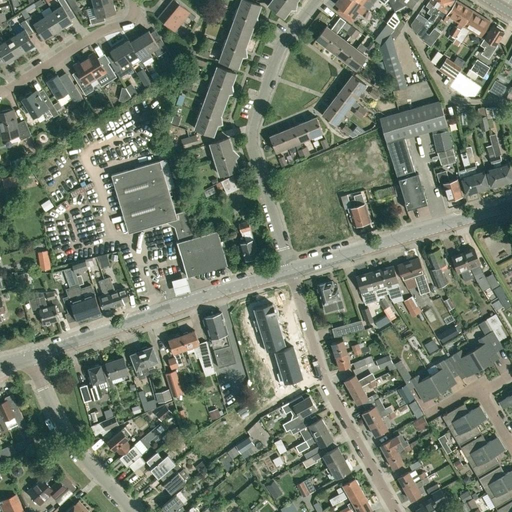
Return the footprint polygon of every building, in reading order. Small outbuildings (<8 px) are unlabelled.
[(63,27),(72,21),(66,12),(71,9),(65,0),(58,0),(62,6),(53,11),(63,27)] [(190,12),(175,0),(172,0),(166,8),(182,21),(188,15),(190,16),(189,17),(193,20),(196,17),(190,12)] [(255,18),(257,13),(260,5),(247,0),(242,0),(231,30),(249,36),(253,23),(256,23),(255,18)] [(294,6),(294,4),(295,1),(296,0),(272,0),(268,5),(283,17),(292,6),(294,6)] [(356,0),(337,0),(336,3),(349,13),(347,16),(353,21),(364,6),(358,1),(356,0)] [(388,0),(395,11),(394,9),(399,3),(397,1),(398,0),(399,0),(406,5),(412,8),(417,0),(388,0)] [(431,15),(441,0),(429,0),(425,6),(429,9),(427,12),(431,15),(428,19),(431,15)] [(453,0),(441,0),(431,15),(428,19),(432,22),(441,9),(446,12),(453,0)] [(463,26),(473,10),(457,0),(456,0),(446,15),(449,17),(448,19),(452,21),(454,20),(458,23),(455,28),(454,27),(450,34),(455,37),(456,36),(460,30),(463,26)] [(74,1),(71,3),(70,4),(72,8),(75,13),(82,11),(78,5),(75,1),(74,1)] [(113,2),(94,7),(97,17),(90,19),(91,24),(105,20),(103,15),(116,12),(113,2)] [(182,21),(166,8),(158,17),(175,31),(180,35),(183,32),(180,29),(179,30),(177,28),(182,21)] [(480,36),(490,21),(473,10),(463,26),(460,30),(456,36),(455,37),(455,38),(461,42),(469,29),(480,36)] [(53,11),(44,17),(54,33),(63,27),(53,11)] [(396,13),(388,23),(394,28),(400,21),(396,13)] [(30,16),(25,19),(33,32),(38,29),(44,39),(54,33),(44,17),(34,23),(30,16)] [(316,39),(326,46),(336,33),(337,33),(346,21),(340,17),(331,29),(326,26),(316,39)] [(417,33),(424,23),(415,17),(411,24),(413,29),(417,33)] [(25,29),(16,35),(26,51),(29,48),(31,50),(35,47),(35,45),(29,35),(33,32),(25,19),(21,22),(25,29)] [(381,45),(379,48),(392,90),(407,86),(393,41),(400,31),(404,24),(400,21),(394,28),(386,39),(381,45)] [(424,23),(417,33),(420,37),(423,40),(429,34),(425,31),(428,28),(424,24),(424,23)] [(350,35),(355,28),(351,25),(346,32),(350,35)] [(489,58),(497,45),(496,45),(504,32),(501,30),(502,29),(497,26),(496,27),(493,25),(481,45),(485,48),(484,50),(483,49),(482,50),(483,51),(482,53),(489,58)] [(360,32),(355,28),(350,35),(354,39),(360,32)] [(429,34),(423,40),(424,41),(430,46),(441,33),(434,28),(429,34)] [(139,36),(149,52),(154,49),(158,56),(168,50),(160,37),(155,40),(149,30),(139,36)] [(238,67),(241,59),(242,54),(245,53),(244,49),(249,36),(231,30),(220,61),(238,67)] [(336,33),(326,46),(336,54),(346,41),(337,33),(336,33)] [(379,34),(375,40),(381,45),(386,39),(379,34)] [(26,51),(16,35),(6,40),(16,56),(26,51)] [(152,56),(149,52),(139,36),(131,42),(129,39),(140,58),(141,60),(143,62),(152,56)] [(140,58),(129,39),(119,45),(132,66),(141,60),(140,58)] [(0,65),(7,62),(9,64),(13,61),(12,59),(16,56),(6,40),(1,44),(0,41),(0,65)] [(366,47),(371,50),(376,44),(371,40),(366,47)] [(346,41),(336,54),(347,62),(356,48),(346,41)] [(356,48),(347,62),(357,69),(366,56),(361,52),(365,46),(360,43),(356,48)] [(480,53),(483,48),(478,44),(472,54),(482,61),(485,58),(488,60),(489,59),(480,53)] [(132,66),(119,45),(110,51),(116,61),(111,64),(119,77),(120,78),(134,69),(133,68),(132,66)] [(437,51),(431,61),(435,63),(441,54),(437,51)] [(90,57),(85,60),(96,78),(102,74),(105,80),(108,80),(116,76),(108,63),(103,66),(94,52),(89,55),(90,57)] [(453,79),(461,67),(447,57),(438,69),(453,79)] [(470,69),(483,77),(490,67),(477,59),(470,69)] [(79,61),(74,64),(83,79),(78,82),(85,95),(93,90),(94,87),(90,81),(96,78),(85,60),(80,63),(79,61)] [(224,104),(227,96),(229,91),(231,90),(231,86),(235,73),(218,66),(207,97),(224,104)] [(136,71),(140,78),(146,75),(143,68),(136,71)] [(466,96),(474,96),(480,87),(459,73),(450,86),(466,96)] [(345,84),(358,94),(366,84),(353,74),(345,84)] [(57,75),(46,81),(57,99),(68,92),(75,103),(83,98),(68,75),(61,80),(57,75)] [(490,90),(500,96),(506,86),(495,81),(490,90)] [(358,94),(345,84),(338,94),(351,104),(357,109),(364,114),(367,110),(354,100),(358,94)] [(372,89),(369,93),(376,98),(379,94),(372,89)] [(55,116),(59,114),(48,97),(43,100),(37,90),(32,93),(31,91),(27,94),(26,97),(22,99),(34,117),(35,116),(37,118),(43,114),(51,109),(55,116)] [(338,94),(330,104),(343,114),(351,104),(338,94)] [(213,135),(216,127),(218,122),(220,121),(219,117),(224,104),(207,97),(195,129),(213,135)] [(442,165),(453,162),(456,161),(453,148),(440,100),(380,118),(387,143),(399,179),(406,202),(405,202),(407,210),(427,203),(418,173),(416,174),(404,138),(432,129),(437,152),(438,152),(442,165)] [(343,114),(330,104),(322,114),(335,124),(343,114)] [(486,107),(487,116),(498,115),(497,106),(486,107)] [(2,110),(3,112),(0,112),(0,128),(3,139),(19,135),(21,139),(31,135),(25,120),(17,123),(13,110),(11,110),(9,109),(2,110)] [(357,109),(354,113),(361,118),(364,114),(357,109)] [(489,129),(487,118),(486,115),(478,117),(481,131),(489,129)] [(178,118),(172,116),(170,124),(176,126),(178,118)] [(317,117),(305,122),(311,137),(323,132),(317,117)] [(300,142),(311,137),(305,122),(293,127),(300,142)] [(341,129),(348,134),(352,130),(345,125),(341,129)] [(302,148),(300,142),(293,127),(282,131),(288,147),(295,144),(301,157),(295,159),(297,164),(306,160),(307,160),(307,159),(306,156),(305,156),(302,148)] [(288,147),(282,131),(270,136),(276,152),(288,147)] [(496,133),(490,135),(489,135),(492,145),(493,151),(500,149),(496,133)] [(220,175),(238,169),(234,156),(236,154),(233,151),(228,138),(210,143),(220,175)] [(326,138),(320,140),(324,148),(329,146),(326,138)] [(466,152),(461,153),(466,171),(468,171),(469,175),(461,178),(466,194),(468,194),(469,194),(471,194),(472,192),(478,191),(470,164),(466,152)] [(502,183),(508,182),(509,183),(511,182),(511,181),(511,171),(510,163),(501,166),(500,161),(501,160),(500,155),(495,156),(499,172),(502,183)] [(287,164),(284,156),(278,158),(282,166),(287,164)] [(495,156),(490,158),(491,163),(493,163),(494,168),(486,170),(491,187),(493,186),(494,187),(497,186),(497,185),(502,183),(499,172),(495,156)] [(113,174),(118,191),(110,193),(111,197),(119,195),(129,233),(168,221),(175,227),(179,241),(177,242),(188,277),(228,264),(217,229),(194,237),(186,210),(175,213),(160,160),(113,174)] [(475,162),(470,164),(478,191),(483,189),(484,190),(486,189),(487,188),(489,188),(484,171),(476,173),(474,168),(476,168),(475,162)] [(445,171),(437,173),(442,189),(445,188),(448,199),(462,195),(457,179),(449,182),(445,171)] [(4,187),(17,183),(14,174),(1,178),(4,187)] [(240,188),(234,175),(221,181),(227,194),(240,188)] [(397,196),(394,186),(375,191),(378,201),(397,196)] [(44,202),(49,209),(54,206),(49,199),(44,202)] [(351,208),(348,208),(350,215),(351,214),(354,226),(362,224),(363,226),(366,226),(367,224),(367,223),(367,222),(370,221),(365,204),(358,206),(356,199),(349,201),(351,208)] [(256,248),(248,221),(239,223),(242,235),(244,235),(246,241),(240,243),(245,259),(257,255),(255,248),(256,248)] [(480,264),(474,248),(462,253),(465,260),(467,260),(470,267),(473,275),(482,271),(479,264),(480,264)] [(40,270),(50,268),(47,249),(37,251),(40,270)] [(447,262),(446,258),(445,258),(444,258),(440,249),(428,253),(434,268),(431,270),(438,287),(447,284),(440,266),(446,264),(446,263),(447,262)] [(465,260),(462,253),(452,257),(458,272),(460,271),(464,281),(474,277),(473,275),(470,267),(467,260),(465,260)] [(424,274),(425,273),(418,258),(408,261),(415,277),(420,294),(430,291),(424,274)] [(89,268),(86,260),(86,259),(73,263),(76,272),(88,268),(89,268)] [(398,265),(400,268),(405,280),(415,277),(408,261),(398,265)] [(394,266),(384,268),(382,269),(387,285),(389,292),(401,289),(394,266)] [(62,281),(63,287),(68,286),(64,269),(52,271),(55,283),(62,281)] [(377,301),(384,297),(384,294),(385,294),(389,292),(387,285),(382,269),(370,273),(377,300),(377,301)] [(361,290),(360,290),(362,298),(366,304),(377,300),(370,273),(357,276),(361,290)] [(492,273),(485,277),(492,289),(493,289),(496,296),(497,296),(503,292),(492,273)] [(189,289),(186,275),(171,279),(175,293),(189,289)] [(110,277),(104,279),(114,308),(125,304),(121,295),(127,293),(125,287),(115,291),(110,277)] [(114,308),(104,279),(99,280),(104,295),(99,296),(104,311),(114,308)] [(338,287),(334,288),(332,281),(326,283),(326,282),(318,285),(323,304),(333,301),(334,303),(336,303),(338,309),(343,307),(338,287)] [(73,311),(77,320),(77,321),(90,316),(80,289),(79,285),(66,289),(69,296),(63,298),(68,313),(73,311)] [(80,289),(90,316),(101,312),(93,290),(91,285),(80,289)] [(52,299),(53,305),(47,307),(44,295),(35,297),(38,310),(39,309),(43,324),(60,319),(58,312),(64,310),(57,297),(55,298),(53,291),(46,294),(48,300),(52,299)] [(503,292),(497,296),(504,309),(511,305),(504,292),(503,292)] [(412,296),(403,301),(412,316),(421,311),(418,306),(412,296)] [(389,305),(384,297),(379,301),(383,309),(389,305)] [(443,301),(448,310),(454,307),(449,298),(443,301)] [(272,303),(254,308),(258,318),(275,313),(272,303)] [(375,321),(377,326),(397,317),(392,307),(384,311),(386,315),(375,321)] [(369,308),(361,310),(366,324),(374,322),(369,308)] [(227,334),(228,334),(222,313),(205,317),(205,319),(203,319),(205,325),(207,325),(211,338),(219,367),(235,362),(227,334)] [(275,313),(258,318),(261,329),(278,323),(275,313)] [(506,336),(500,325),(502,324),(496,313),(486,319),(499,341),(506,336)] [(333,329),(335,337),(365,329),(361,320),(333,329)] [(484,333),(490,330),(485,320),(479,324),(484,333)] [(278,323),(261,329),(264,339),(281,334),(278,323)] [(460,333),(456,326),(455,325),(438,334),(443,342),(460,333)] [(183,335),(182,335),(187,348),(192,346),(196,358),(210,353),(206,341),(200,343),(195,330),(188,333),(187,332),(184,333),(183,335)] [(281,334),(264,339),(267,349),(285,344),(281,334)] [(486,335),(486,334),(478,339),(479,339),(482,344),(473,349),(472,348),(484,368),(483,367),(499,357),(486,335)] [(178,351),(187,348),(182,335),(180,336),(179,335),(176,336),(175,337),(169,340),(172,348),(169,349),(171,354),(173,353),(175,356),(168,359),(171,368),(178,366),(183,364),(181,359),(180,356),(178,351)] [(336,356),(347,353),(343,340),(332,343),(336,356)] [(436,343),(427,349),(429,353),(438,348),(436,343)] [(146,347),(141,349),(150,373),(155,371),(152,363),(158,361),(152,346),(147,348),(146,347)] [(293,347),(276,352),(279,362),(296,357),(293,347)] [(483,368),(484,368),(472,348),(472,350),(464,355),(461,349),(453,354),(453,355),(448,357),(449,359),(453,365),(458,362),(467,376),(482,367),(483,368)] [(150,373),(141,349),(136,351),(136,352),(131,354),(136,370),(142,367),(145,375),(150,373)] [(351,365),(347,353),(336,356),(340,369),(351,365)] [(379,367),(387,364),(389,370),(395,368),(389,353),(375,359),(379,367)] [(371,355),(353,362),(355,368),(373,361),(371,355)] [(200,360),(204,370),(214,367),(211,356),(200,360)] [(296,357),(279,362),(282,373),(300,367),(296,357)] [(106,361),(109,373),(104,374),(109,388),(114,386),(111,378),(123,374),(125,381),(130,379),(123,358),(114,360),(114,359),(106,361)] [(453,365),(449,359),(444,362),(443,360),(444,360),(443,359),(435,364),(436,365),(439,370),(430,375),(430,373),(429,373),(441,393),(440,392),(456,383),(449,370),(454,367),(453,365)] [(394,364),(404,379),(410,376),(401,360),(394,364)] [(89,377),(90,383),(87,384),(91,399),(102,396),(100,388),(107,386),(101,365),(99,366),(98,365),(95,366),(94,367),(89,368),(91,376),(89,377)] [(300,367),(282,373),(285,383),(303,378),(300,367)] [(183,393),(176,370),(165,373),(172,396),(183,393)] [(362,386),(374,379),(375,379),(372,373),(358,380),(355,374),(345,380),(351,392),(362,386)] [(424,402),(435,395),(435,397),(441,393),(429,373),(429,374),(430,375),(421,380),(418,375),(418,374),(410,379),(424,402)] [(362,386),(351,392),(358,403),(361,401),(368,397),(364,390),(370,387),(370,388),(376,384),(374,379),(362,386)] [(410,389),(406,383),(396,389),(405,403),(414,398),(410,389)] [(169,389),(155,393),(158,403),(172,399),(169,389)] [(511,389),(507,392),(509,395),(499,401),(503,409),(511,403),(511,389)] [(138,392),(142,403),(147,401),(144,390),(138,392)] [(298,411),(301,417),(317,408),(310,396),(303,400),(301,396),(282,406),(286,412),(291,409),(293,414),(298,411)] [(7,429),(18,424),(20,429),(27,425),(15,401),(9,403),(8,400),(0,403),(0,412),(4,421),(7,429)] [(413,411),(420,407),(416,400),(409,404),(413,411)] [(464,403),(442,416),(451,430),(484,411),(480,405),(469,412),(464,403)] [(165,405),(155,413),(162,421),(172,412),(165,405)] [(381,417),(387,414),(394,410),(392,408),(391,405),(378,412),(376,407),(375,406),(366,410),(363,412),(363,414),(362,416),(364,419),(366,418),(369,424),(381,417)] [(209,411),(212,419),(220,416),(217,408),(209,411)] [(185,417),(183,409),(176,411),(178,418),(185,417)] [(396,416),(394,410),(387,414),(390,419),(396,416)] [(488,417),(484,411),(451,430),(459,445),(481,432),(476,424),(488,417)] [(101,422),(105,430),(118,424),(114,416),(101,422)] [(301,424),(297,416),(283,424),(287,431),(290,429),(292,428),(301,424)] [(305,440),(305,441),(328,429),(322,418),(318,420),(316,416),(301,424),(292,428),(290,429),(293,434),(300,430),(305,440)] [(381,417),(369,424),(368,424),(369,424),(375,436),(388,429),(381,417)] [(416,421),(421,430),(428,426),(423,417),(416,421)] [(110,428),(105,430),(101,433),(107,441),(115,450),(116,449),(122,456),(132,446),(126,439),(131,435),(124,426),(119,431),(115,434),(110,428)] [(32,436),(28,428),(22,431),(25,439),(32,436)] [(328,429),(305,441),(308,446),(317,441),(320,447),(334,439),(328,429)] [(406,439),(401,442),(397,435),(380,445),(387,456),(397,451),(403,447),(409,444),(406,439)] [(438,438),(442,445),(448,441),(444,435),(438,438)] [(482,435),(460,447),(469,462),(502,442),(499,436),(487,443),(482,435)] [(236,446),(240,453),(254,444),(249,437),(236,446)] [(281,439),(274,443),(280,454),(287,450),(281,439)] [(419,439),(410,444),(413,450),(422,445),(419,439)] [(499,464),(494,455),(506,449),(502,442),(469,462),(477,476),(499,464)] [(5,447),(9,455),(16,452),(12,444),(5,447)] [(132,446),(122,456),(120,457),(127,466),(129,464),(135,471),(145,462),(139,455),(142,453),(135,444),(132,446)] [(227,451),(232,457),(239,452),(234,445),(227,451)] [(318,446),(304,454),(307,459),(312,456),(321,451),(318,446)] [(326,468),(344,458),(338,447),(323,455),(329,466),(326,468)] [(397,451),(387,456),(393,468),(404,462),(397,451)] [(168,454),(163,459),(157,452),(146,460),(152,467),(151,469),(158,477),(160,476),(175,463),(168,454)] [(276,465),(283,461),(279,455),(272,459),(276,465)] [(307,459),(303,461),(306,467),(315,462),(312,456),(307,459)] [(344,458),(326,468),(328,472),(330,472),(332,471),(336,478),(351,470),(344,458)] [(409,465),(412,471),(421,466),(418,460),(409,465)] [(175,463),(160,476),(165,483),(164,484),(171,493),(190,477),(183,468),(182,469),(177,463),(176,464),(175,463)] [(500,466),(479,478),(487,493),(511,478),(511,469),(505,474),(500,466)] [(405,489),(415,483),(408,471),(398,477),(405,489)] [(436,476),(434,472),(427,476),(421,479),(415,483),(405,489),(411,500),(421,495),(417,488),(430,481),(429,479),(436,476)] [(43,478),(28,492),(39,503),(51,492),(56,497),(66,488),(58,480),(50,487),(43,478)] [(343,485),(346,490),(329,499),(333,505),(349,496),(349,495),(361,489),(355,478),(343,485)] [(511,478),(487,493),(495,507),(511,497),(511,478)] [(276,481),(267,484),(272,498),(281,494),(276,481)] [(310,493),(303,481),(297,484),(303,496),(310,493)] [(440,489),(437,483),(426,489),(429,495),(432,493),(440,489)] [(351,508),(355,506),(367,499),(361,489),(349,495),(349,496),(352,501),(347,503),(349,506),(350,506),(351,508)] [(432,493),(434,497),(420,504),(422,507),(416,510),(417,511),(436,511),(435,508),(447,501),(440,489),(432,493)] [(459,495),(463,502),(472,498),(467,490),(459,495)] [(186,511),(187,511),(181,505),(184,503),(183,502),(187,499),(180,491),(162,507),(166,511),(186,511)] [(3,504),(1,505),(3,511),(20,511),(23,511),(16,495),(2,501),(3,504)] [(481,511),(480,510),(479,508),(478,508),(473,498),(468,501),(473,511),(471,511),(481,511)] [(349,506),(344,509),(345,511),(348,511),(351,511),(352,511),(354,511),(358,510),(358,511),(365,511),(372,508),(367,499),(355,506),(351,508),(350,506),(349,506)] [(511,511),(511,500),(497,509),(498,511),(511,511)] [(88,511),(78,501),(66,511),(88,511)] [(292,501),(280,508),(282,511),(292,511),(297,510),(292,501)]
